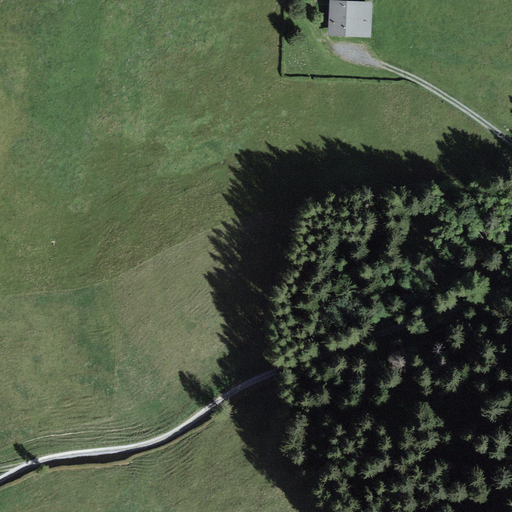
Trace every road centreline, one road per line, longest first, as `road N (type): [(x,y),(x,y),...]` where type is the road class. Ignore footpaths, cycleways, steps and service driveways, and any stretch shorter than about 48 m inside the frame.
road 1 (track): [(511,290),(253,381),(164,439),(64,454),(0,480)]
road 2 (track): [(511,142),(415,78),(362,57)]
